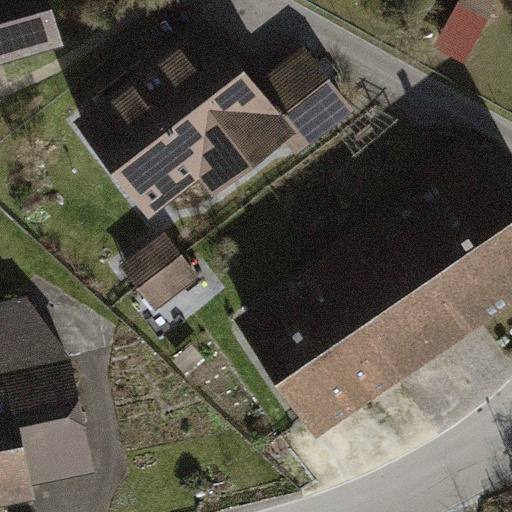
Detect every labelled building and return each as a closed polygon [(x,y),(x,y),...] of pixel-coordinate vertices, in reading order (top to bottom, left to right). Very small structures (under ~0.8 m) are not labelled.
[(0,0),(0,67),(69,48),(55,0),(0,0)] [(483,24),(497,0),(457,0),(455,5),(483,24)] [(254,85),(203,19),(64,124),(146,231),(197,192),(208,207),(284,150),(289,158),(348,113),(300,50),(254,85)] [(423,194),(338,252),(420,365),(511,298),(511,194),(469,133),(408,173),(423,194)] [(114,271),(148,315),(195,278),(161,235),(114,271)] [(420,365),(338,252),(228,332),(309,444),(420,365)] [(0,511),(6,511),(30,508),(29,490),(93,474),(61,359),(24,304),(0,307),(0,511)]
